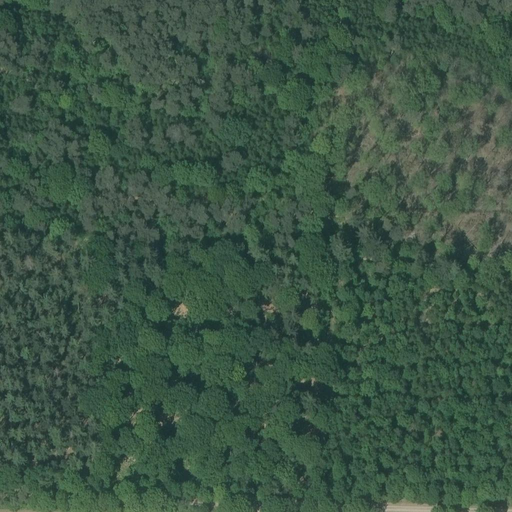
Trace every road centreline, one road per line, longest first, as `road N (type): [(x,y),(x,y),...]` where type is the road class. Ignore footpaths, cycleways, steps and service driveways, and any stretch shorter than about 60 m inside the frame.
road 1 (track): [(332,248),(329,507)]
road 2 (track): [(0,498),(257,505)]
road 3 (track): [(329,507),(489,511)]
